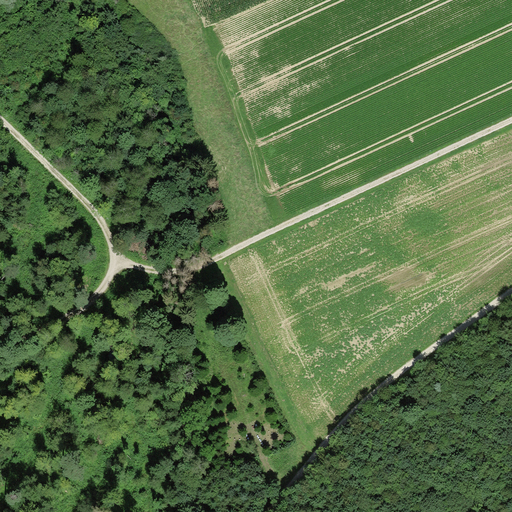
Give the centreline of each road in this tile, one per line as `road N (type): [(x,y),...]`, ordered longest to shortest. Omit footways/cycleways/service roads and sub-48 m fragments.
road 1 (track): [(115,255),(133,267),(179,271),(511,117)]
road 2 (track): [(266,511),(392,374),(511,279)]
road 3 (track): [(0,351),(87,306),(115,255),(97,214),(0,117)]
